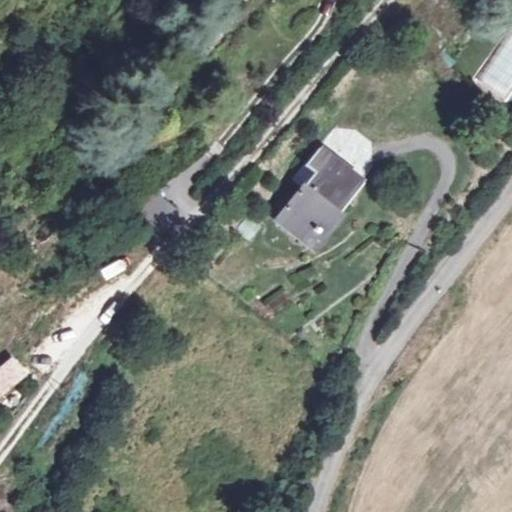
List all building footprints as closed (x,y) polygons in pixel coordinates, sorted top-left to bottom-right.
[(318,147),(302,165),(312,174),(301,186),(273,219),(306,246),(335,212),(337,214),(338,212),(363,183),(318,147)] [(312,174),(302,165),(291,178),(301,186),(312,174)] [(133,210),(159,238),(181,218),(154,190),(133,210)] [(335,212),(306,246),(315,253),(345,217),(338,212),(337,214),(335,212)] [(248,241),(260,227),(247,216),(235,230),(248,241)] [(12,364),(0,373),(0,415),(9,424),(38,385),(12,364)]
